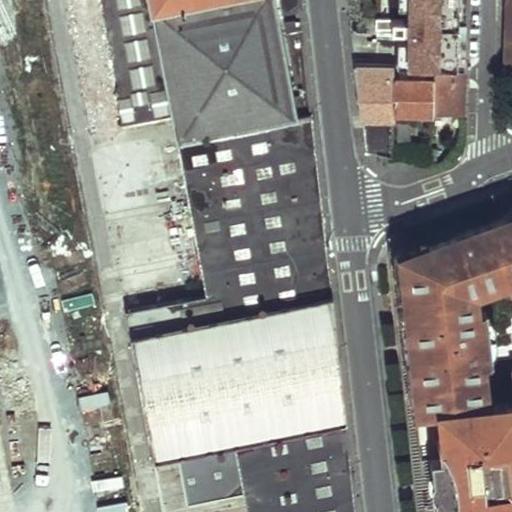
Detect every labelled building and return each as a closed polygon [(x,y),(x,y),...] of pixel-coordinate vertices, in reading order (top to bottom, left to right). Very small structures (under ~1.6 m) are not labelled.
[(356,511),(298,0),(68,0),(93,130),(168,115),(169,116),(173,117),(207,296),(131,309),(158,457),(177,454),(185,500),(241,491),(245,511),(356,511)] [(390,62),(355,60),(365,146),(371,152),(392,156),(393,110),(394,78),(395,62),(390,62)] [(433,66),(433,81),(463,83),(464,68),(433,66)] [(394,78),(393,110),(432,113),(433,81),(394,78)] [(433,81),(432,113),(462,115),(463,83),(433,81)] [(432,113),(432,123),(462,126),(462,115),(432,113)] [(431,158),(431,148),(417,145),(416,155),(431,158)] [(511,216),(464,233),(407,253),(399,264),(417,414),(440,411),(442,436),(435,437),(437,456),(429,456),(431,470),(440,478),(442,493),(435,505),(435,511),(511,511),(511,373),(509,374),(511,399),(511,404),(482,408),(479,380),(476,353),(490,352),(484,301),(511,291),(511,216)] [(476,353),(479,380),(493,380),(490,352),(476,353)]
